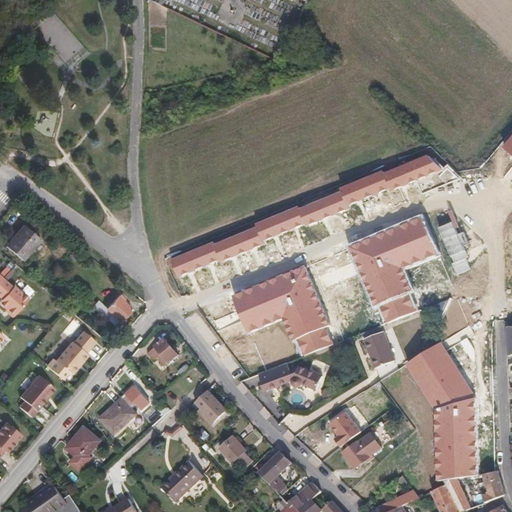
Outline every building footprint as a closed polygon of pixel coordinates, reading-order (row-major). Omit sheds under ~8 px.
[(81,97),(85,92),(81,88),(76,94),(81,97)] [(214,240),(173,258),(180,276),(212,265),(218,262),(219,265),(237,258),(256,250),(268,246),(266,242),(278,237),(297,229),(304,226),(306,228),(328,220),(351,211),(350,207),(362,201),(386,190),(389,192),(440,169),(429,156),(387,174),(385,170),(343,189),(343,192),(302,210),(301,205),(252,226),(253,230),(217,244),(214,240)] [(441,255),(426,214),(353,246),(377,310),(381,309),(387,323),(419,309),(410,270),(441,255)] [(41,239),(24,225),(6,246),(23,260),(41,239)] [(331,325),(308,266),(236,296),(253,334),(288,322),(303,356),(335,342),(331,325)] [(29,299),(14,286),(13,287),(2,278),(0,280),(0,296),(2,299),(0,301),(0,303),(14,316),(29,299)] [(132,309),(124,302),(126,299),(120,294),(107,309),(121,322),(132,309)] [(443,317),(484,333),(491,314),(451,298),(443,317)] [(119,323),(96,303),(93,307),(116,327),(119,323)] [(364,336),(378,331),(377,328),(363,333),(364,336)] [(72,375),(88,356),(86,354),(96,342),(83,332),(73,343),(72,342),(56,361),(72,375)] [(395,362),(384,332),(365,340),(376,369),(395,362)] [(179,355),(166,339),(157,347),(170,363),(179,355)] [(479,396),(444,345),(409,368),(438,411),(440,482),(459,478),(479,475),(479,396)] [(323,377),(301,367),(291,371),(288,363),(259,374),(262,381),(261,382),(265,392),(294,380),(294,382),(294,384),(296,387),(300,387),(303,385),(317,391),(323,377)] [(32,417),(56,388),(40,374),(21,396),(26,400),(21,406),(32,417)] [(359,405),(371,418),(389,402),(377,389),(359,405)] [(228,411),(209,391),(196,403),(202,409),(200,412),(205,417),(213,425),(228,411)] [(115,434),(138,414),(130,406),(123,398),(100,419),(115,434)] [(290,415),(280,405),(274,411),(284,421),(290,415)] [(344,447),(364,432),(349,413),(331,424),(344,447)] [(7,453),(22,435),(7,422),(0,430),(0,456),(4,451),(7,453)] [(68,448),(72,452),(77,456),(80,458),(84,462),(90,455),(101,441),(85,427),(68,448)] [(356,468),(382,449),(371,433),(344,453),(356,468)] [(247,451),(234,437),(221,449),(234,463),(247,451)] [(277,477),(292,463),(282,453),(279,454),(260,473),(279,494),(287,487),(277,477)] [(93,458),(90,455),(84,462),(80,458),(78,461),(76,459),(72,463),(81,472),(93,458)] [(176,503),(203,478),(190,463),(172,480),(171,479),(162,487),(176,503)] [(484,475),(486,481),(482,482),(480,483),(480,485),(482,494),(484,495),(487,503),(506,495),(506,494),(499,471),(484,474),(484,475)] [(470,503),(459,478),(448,481),(446,481),(448,485),(462,511),(465,511),(479,506),(477,502),(476,501),(470,503)] [(313,499),(317,496),(322,492),(313,483),(289,504),(289,505),(292,507),(294,505),(299,510),(312,499),(313,499)] [(80,511),(70,495),(64,499),(54,484),(28,502),(30,505),(20,511),(80,511)] [(458,511),(462,511),(448,485),(432,492),(442,511),(458,511)] [(390,511),(403,506),(419,499),(415,491),(381,507),(382,511),(390,511)] [(301,511),(320,511),(324,509),(326,507),(317,496),(313,499),(312,499),(299,510),(301,511)] [(136,511),(134,508),(128,499),(110,510),(108,510),(104,511),(136,511)] [(342,511),(333,502),(326,507),(324,509),(327,511),(342,511)]
